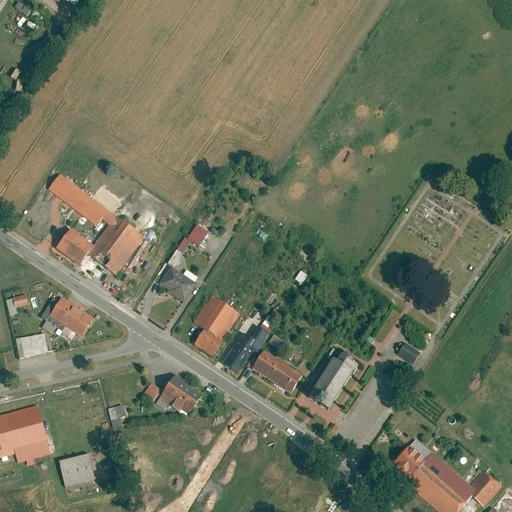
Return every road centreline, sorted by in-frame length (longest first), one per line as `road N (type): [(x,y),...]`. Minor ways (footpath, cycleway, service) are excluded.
road 1 (tertiary): [(385,511),(318,450),(251,404)]
road 2 (tertiary): [(137,329),(0,230)]
road 3 (unclassified): [(137,329),(116,356),(0,382)]
road 4 (tertiary): [(251,404),(137,329)]
road 5 (residential): [(251,404),(172,511)]
